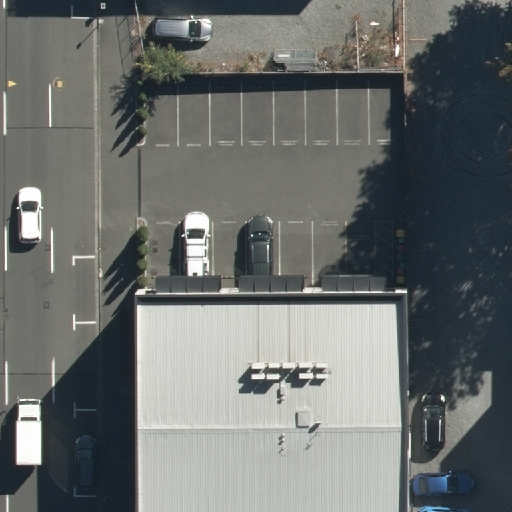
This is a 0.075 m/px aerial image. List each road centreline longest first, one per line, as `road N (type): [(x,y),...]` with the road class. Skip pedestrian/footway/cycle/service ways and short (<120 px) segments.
road 1 (unknown): [(508,511),(501,0)]
road 2 (secondary): [(5,511),(2,0)]
